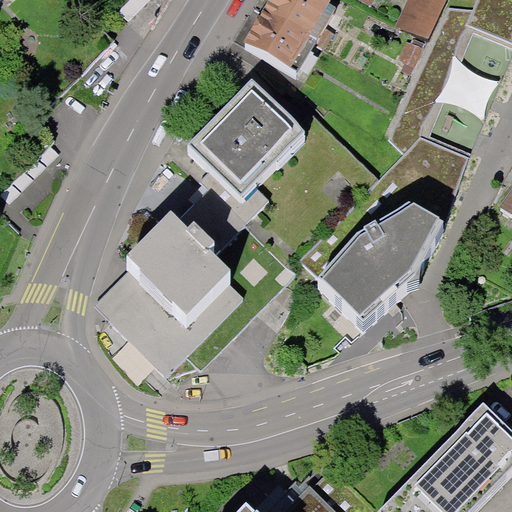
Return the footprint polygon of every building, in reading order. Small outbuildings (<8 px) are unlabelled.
[(308,0),(266,0),(236,48),(283,78),(326,11),(308,0)] [(296,259),(360,319),(420,271),(452,215),(476,158),(470,155),(511,62),(511,0),(476,0),(473,9),(451,8),(422,61),(388,138),(404,153),(296,259)] [(343,0),(365,13),(373,0),(343,0)] [(445,0),(404,0),(389,28),(421,45),(445,0)] [(218,183),(94,308),(166,379),(187,358),(200,371),(295,276),(245,227),(269,203),(255,190),(303,142),(251,90),(188,153),(218,183)] [(511,186),(494,210),(511,223),(511,186)] [(471,511),(511,469),(511,439),(481,410),(384,511),(328,511),(302,487),(278,511),(471,511)]
